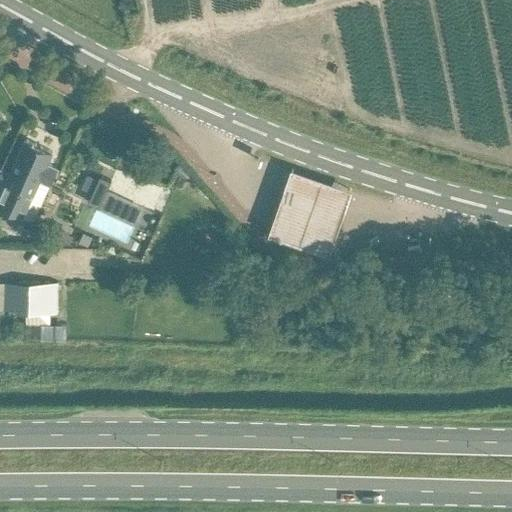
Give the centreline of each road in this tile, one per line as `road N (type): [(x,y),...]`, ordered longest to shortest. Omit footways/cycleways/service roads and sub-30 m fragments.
road 1 (tertiary): [(511,217),(210,114),(0,1)]
road 2 (primary): [(511,442),(0,435)]
road 3 (primary): [(0,493),(511,499)]
